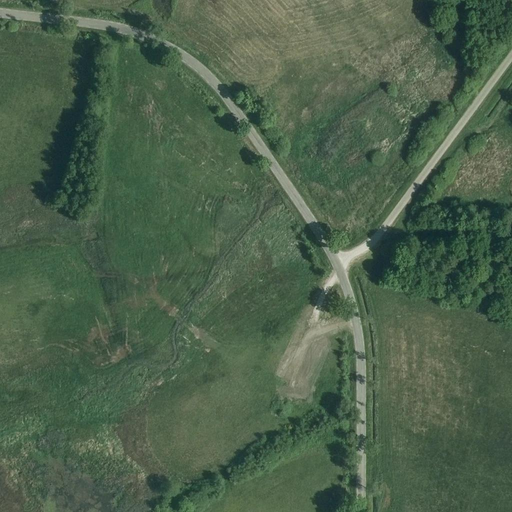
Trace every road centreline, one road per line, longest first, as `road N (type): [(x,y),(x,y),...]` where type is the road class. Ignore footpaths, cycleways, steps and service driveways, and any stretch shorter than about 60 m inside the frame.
road 1 (tertiary): [(337,263),(229,101),(178,52),(102,25),(0,13)]
road 2 (unclassified): [(337,263),(383,228),(511,54)]
road 3 (tertiary): [(360,511),(359,354),(337,263)]
